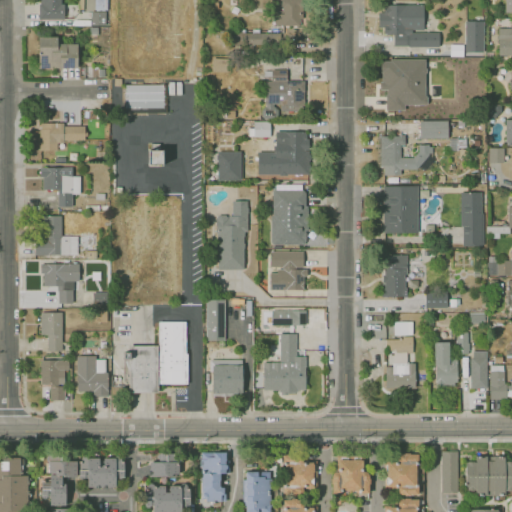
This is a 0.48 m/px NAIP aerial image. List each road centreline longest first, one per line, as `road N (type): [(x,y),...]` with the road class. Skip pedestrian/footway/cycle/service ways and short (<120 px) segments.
road 1 (tertiary): [(511,429),(0,431)]
road 2 (residential): [(342,0),(344,430)]
road 3 (residential): [(11,166),(14,431)]
road 4 (residential): [(11,0),(11,166)]
